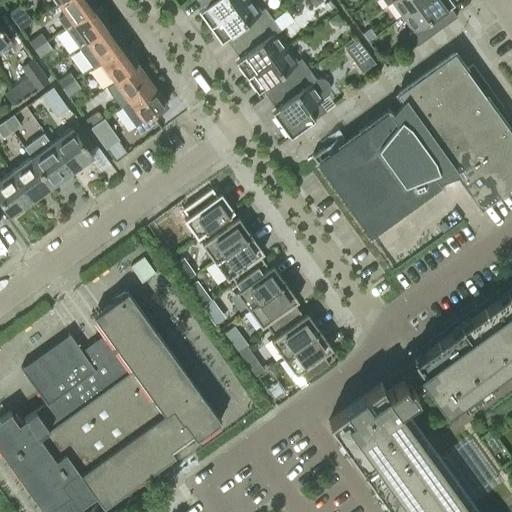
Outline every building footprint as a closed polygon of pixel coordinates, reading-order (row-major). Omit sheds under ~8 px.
[(64,28),(95,6),(91,0),(61,0),(58,3),(65,13),(57,18),(64,28)] [(197,0),(202,6),(197,9),(209,25),(243,0),(197,0)] [(259,10),(251,0),(243,0),(209,25),(220,41),(225,37),(231,47),(272,18),(264,7),(259,10)] [(391,1),(402,16),(423,0),(383,0),(387,4),(391,1)] [(453,2),(451,0),(423,0),(402,16),(412,30),(407,33),(416,45),(456,16),(449,6),(453,2)] [(7,14),(20,31),(31,22),(19,6),(7,14)] [(95,6),(64,28),(78,47),(109,25),(95,6)] [(343,22),(337,13),(328,19),(331,24),(338,26),(343,22)] [(279,29),(272,18),(231,47),(238,57),(234,60),(245,76),(285,47),(275,32),(279,29)] [(0,47),(10,40),(0,25),(0,47)] [(109,25),(78,47),(92,67),(123,45),(109,25)] [(370,28),(363,33),(368,41),(375,35),(370,28)] [(28,41),(34,49),(46,40),(40,32),(28,41)] [(343,47),(361,72),(375,63),(357,38),(343,47)] [(34,49),(40,57),(52,48),(46,40),(34,49)] [(123,45),(92,67),(106,86),(114,81),(137,64),(123,45)] [(296,61),(285,47),(245,76),(256,91),(261,88),(268,98),(308,69),(300,58),(296,61)] [(311,154),(369,234),(440,183),(441,185),(443,183),(440,175),(452,171),(454,169),(480,205),(511,182),(511,134),(503,121),(508,117),(501,107),(487,99),(481,91),(480,87),(478,88),(453,52),(398,92),(404,100),(402,102),(394,112),(387,106),(385,107),(386,109),(327,152),(323,146),(311,154)] [(29,56),(18,64),(25,75),(35,89),(47,82),(29,56)] [(137,64),(114,81),(128,100),(151,84),(137,64)] [(324,79),(320,78),(315,79),(308,69),(268,98),(275,107),(270,110),(289,136),(325,110),(318,101),(327,94),(329,90),(329,86),(328,82),(324,79)] [(56,80),(62,88),(74,79),(69,71),(56,80)] [(25,75),(10,85),(20,100),(35,89),(25,75)] [(62,88),(68,96),(80,87),(74,79),(62,88)] [(151,84),(128,100),(120,106),(134,126),(166,103),(151,84)] [(11,106),(20,100),(10,85),(1,91),(11,106)] [(64,106),(50,86),(40,93),(54,113),(64,106)] [(84,119),(90,127),(102,118),(96,110),(84,119)] [(11,131),(20,125),(13,114),(3,121),(11,131)] [(96,135),(108,127),(102,118),(90,127),(96,135)] [(0,122),(0,134),(2,138),(11,131),(3,121),(0,122)] [(72,173),(93,157),(71,128),(50,143),(72,173)] [(41,130),(21,145),(30,158),(30,157),(52,187),(72,173),(50,143),(41,130)] [(32,202),(52,187),(30,157),(30,158),(11,172),(32,202)] [(32,202),(11,172),(0,179),(0,200),(12,217),(32,202)] [(196,236),(200,233),(229,212),(233,210),(223,196),(219,199),(211,187),(182,208),(187,215),(183,218),(196,236)] [(201,242),(213,259),(250,233),(240,220),(236,223),(229,212),(200,233),(205,239),(201,242)] [(230,274),(235,281),(263,260),(255,249),(259,247),(250,233),(213,259),(226,277),(230,274)] [(271,271),(263,260),(235,281),(239,287),(235,290),(248,307),(284,281),(275,268),(271,271)] [(264,322),(269,329),(298,308),(290,297),(294,295),(284,281),(248,307),(260,325),(264,322)] [(511,282),(411,356),(412,358),(417,364),(430,383),(468,435),(511,495),(511,282)] [(0,416),(0,449),(44,511),(82,511),(78,506),(95,494),(98,499),(191,432),(195,438),(220,420),(127,291),(128,291),(127,290),(102,308),(118,331),(85,355),(68,332),(20,366),(45,401),(17,422),(9,410),(0,416)] [(270,338),(282,356),(319,329),(309,316),(305,319),(298,308),(269,329),(274,335),(270,338)] [(319,329),(282,356),(295,373),(299,370),(304,377),(332,357),(324,345),(328,342),(319,329)] [(329,420),(327,421),(345,445),(391,509),(393,511),(472,511),(456,489),(439,466),(397,407),(416,393),(415,392),(415,391),(411,385),(410,385),(409,384),(406,386),(402,380),(400,381),(386,391),(381,384),(382,384),(381,382),(379,383),(360,397),(358,393),(340,406),(342,409),(328,419),(329,420)] [(511,511),(511,495),(468,435),(430,383),(418,392),(416,393),(397,407),(439,466),(456,489),(472,511),(511,511)]
